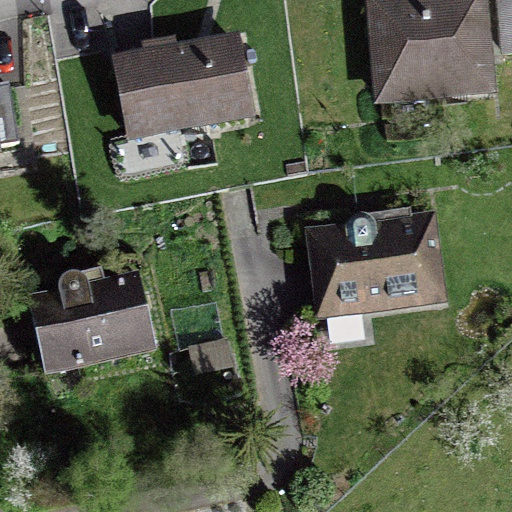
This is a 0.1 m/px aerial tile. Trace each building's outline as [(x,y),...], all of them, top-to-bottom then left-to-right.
[(480,0),(413,0),(373,3),(381,100),(488,91),(480,0)] [(511,0),(499,0),(504,54),(511,53),(511,0)] [(130,138),(250,115),(237,44),(117,67),(130,138)] [(0,147),(19,145),(9,88),(0,89),(0,147)] [(360,307),(437,297),(427,225),(412,227),(410,211),(385,215),(386,223),(374,225),(367,219),(358,218),(349,223),(346,229),(347,236),(316,240),(329,340),(364,335),(360,307)] [(77,367),(155,349),(138,278),(105,285),(102,269),(99,270),(100,278),(85,282),(80,278),(69,277),(61,282),(58,290),(59,296),(28,303),(42,362),(74,355),(77,367)]
